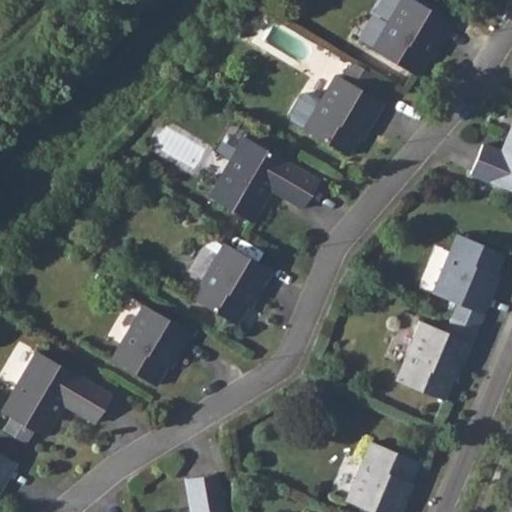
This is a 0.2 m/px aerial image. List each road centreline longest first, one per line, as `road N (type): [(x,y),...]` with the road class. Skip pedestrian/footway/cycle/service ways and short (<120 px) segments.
road 1 (residential): [(65,511),(277,377),(339,242),(483,78),(511,30)]
road 2 (track): [(140,0),(0,132)]
road 3 (residential): [(511,341),(436,511)]
